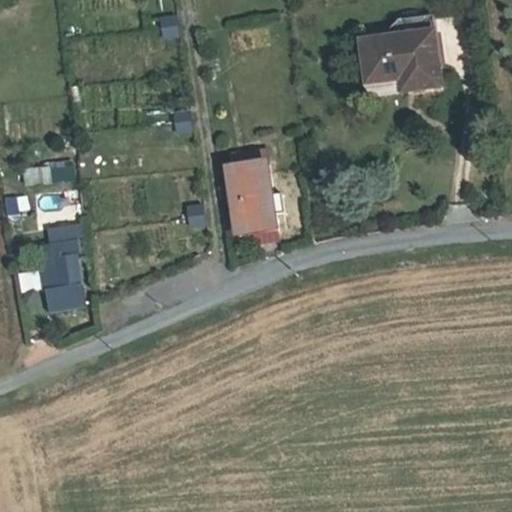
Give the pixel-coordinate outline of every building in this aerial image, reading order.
[(180,17),(164,18),(166,42),(182,40),(180,17)] [(417,87),(419,100),(455,96),(446,39),(372,52),(376,92),(417,87)] [(177,113),(178,136),(196,134),(194,112),(177,113)] [(282,228),(274,163),(235,169),(244,233),(282,228)] [(26,167),(27,186),(77,185),(76,165),(26,167)] [(69,214),(86,212),(83,191),(66,193),(69,214)] [(189,207),(193,231),(209,228),(206,205),(189,207)] [(83,226),(45,228),(50,314),(89,311),(83,226)]
